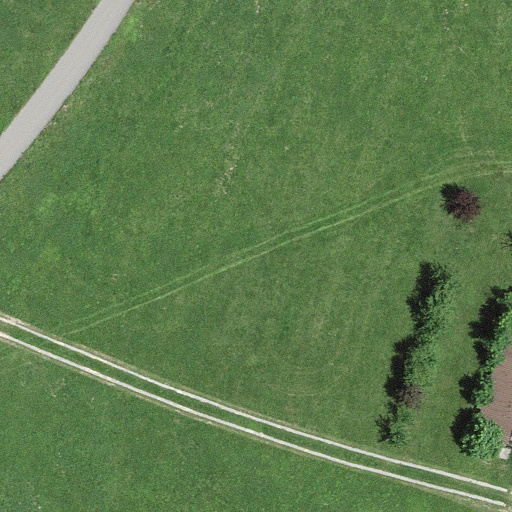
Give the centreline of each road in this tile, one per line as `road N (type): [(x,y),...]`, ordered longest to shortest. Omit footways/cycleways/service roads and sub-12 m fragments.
road 1 (track): [(0,321),(254,427),(511,503)]
road 2 (unclassified): [(121,0),(0,159)]
